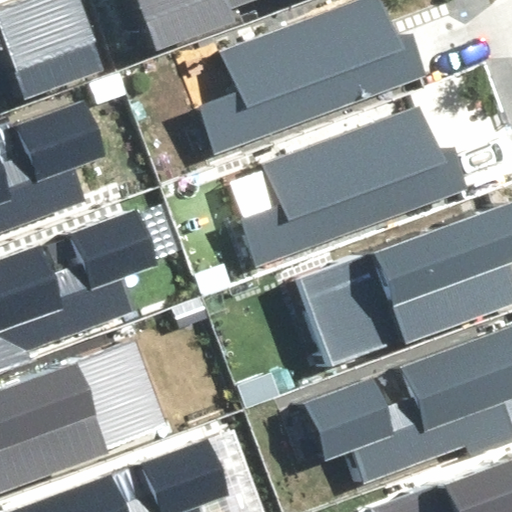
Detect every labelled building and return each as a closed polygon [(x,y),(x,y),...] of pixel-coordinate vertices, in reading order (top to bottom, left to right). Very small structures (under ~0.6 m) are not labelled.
[(77,0),(0,0),(0,31),(20,86),(98,58),(77,0)] [(216,0),(127,0),(140,35),(219,7),(216,0)] [(383,28),(372,0),(341,0),(215,45),(229,83),(195,95),(215,150),(423,76),(403,21),(383,28)] [(0,219),(77,193),(64,155),(84,148),(65,91),(0,113),(0,219)] [(421,146),(408,108),(225,170),(256,261),(459,192),(441,139),(421,146)] [(310,361),(506,293),(493,254),(511,247),(511,243),(494,191),(276,266),(310,361)] [(17,338),(125,301),(112,263),(133,256),(113,199),(0,237),(0,354),(20,348),(17,338)] [(434,345),(294,393),(315,451),(340,443),(352,476),(511,420),(511,306),(430,335),(434,345)] [(0,476),(155,424),(124,333),(0,375),(0,476)] [(189,511),(183,491),(203,484),(184,428),(0,489),(0,511),(189,511)] [(511,511),(511,446),(350,498),(354,511),(511,511)]
